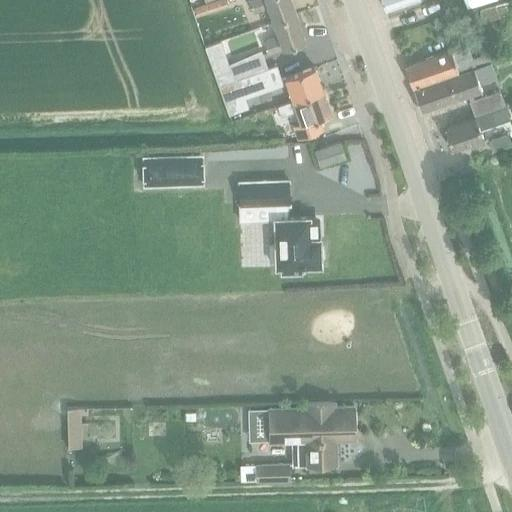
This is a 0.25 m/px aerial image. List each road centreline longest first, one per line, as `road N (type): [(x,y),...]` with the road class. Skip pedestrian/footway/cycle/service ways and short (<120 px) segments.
road 1 (track): [(511,466),(454,486),(0,502)]
road 2 (tertiary): [(511,454),(355,0)]
